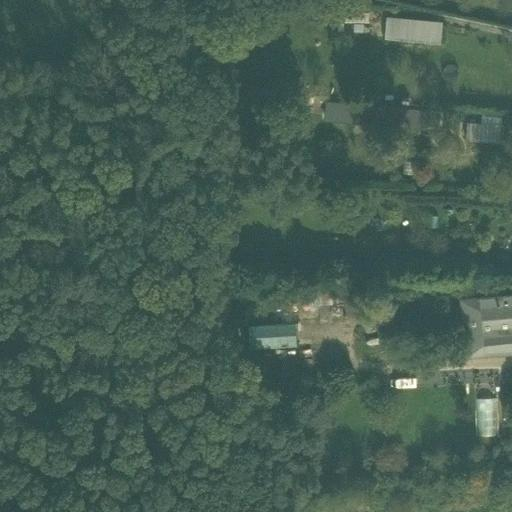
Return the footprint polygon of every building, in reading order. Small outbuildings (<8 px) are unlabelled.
[(369,12),(343,12),(343,23),(369,23),(369,12)] [(386,17),(385,22),(430,26),(429,42),(440,44),(442,22),(386,17)] [(384,38),(429,42),(430,26),(385,22),(384,38)] [(325,120),(423,129),(425,113),(328,103),(325,120)] [(468,140),(500,142),(501,126),(469,124),(468,140)] [(511,295),(505,296),(461,300),(465,341),(481,340),(482,352),(511,349),(511,295)] [(294,322),(251,324),(253,348),(295,346),(294,322)] [(477,397),(478,434),(496,434),(495,396),(477,397)]
